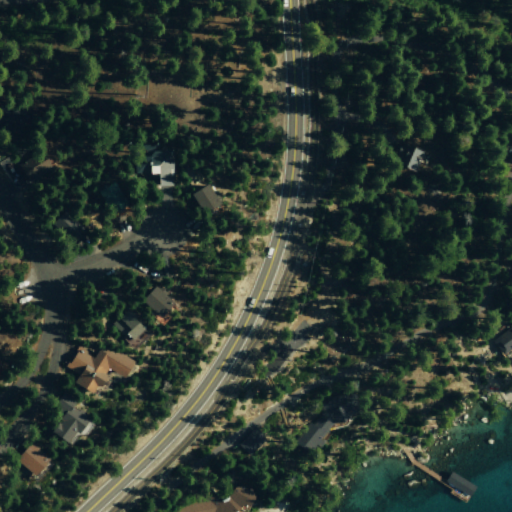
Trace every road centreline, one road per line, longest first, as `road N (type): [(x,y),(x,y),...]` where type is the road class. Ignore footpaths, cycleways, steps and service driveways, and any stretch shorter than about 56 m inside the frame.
road 1 (primary): [(81,511),(180,415),(251,305),(289,176),(288,0)]
road 2 (residential): [(144,511),(186,466),(247,424),(483,302),(496,274),(511,168)]
road 3 (residential): [(511,98),(466,63),(418,46),(383,38),(342,43),(332,169),(307,205),(285,202)]
road 4 (residential): [(0,441),(26,415),(41,382),(53,319)]
road 5 (residential): [(0,196),(47,277),(53,319)]
road 6 (residential): [(47,277),(161,227)]
